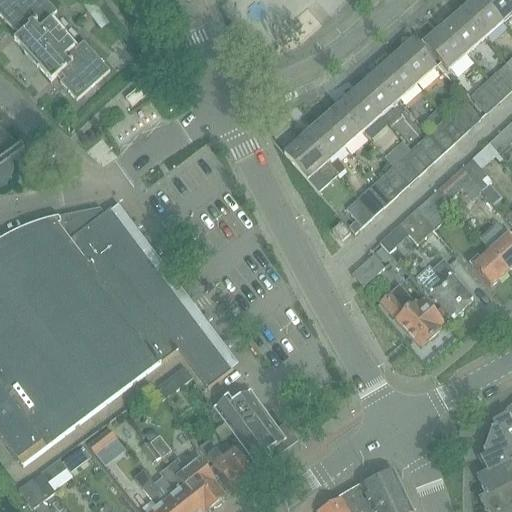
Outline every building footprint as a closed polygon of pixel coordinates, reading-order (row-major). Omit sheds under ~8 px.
[(0,0),(0,11),(12,0),(0,0)] [(44,0),(12,0),(0,11),(0,17),(13,32),(18,28),(23,33),(14,41),(26,55),(32,62),(62,35),(48,21),(57,13),(44,0)] [(502,25),(480,0),(476,0),(460,14),(485,41),(502,25)] [(511,17),(511,0),(480,0),(502,25),(511,17)] [(91,17),(101,31),(109,25),(98,12),(91,17)] [(485,41),(460,14),(443,29),(467,57),(485,41)] [(467,57),(443,29),(425,45),(422,42),(421,43),(448,74),(467,57)] [(62,35),(32,62),(39,69),(51,83),(60,75),(64,80),(60,84),(76,102),(110,72),(83,43),(75,50),(62,35)] [(410,45),(393,60),(417,87),(436,71),(422,56),(409,41),(408,42),(410,45)] [(417,87),(393,60),(375,76),(399,103),(417,87)] [(511,93),(511,72),(506,66),(489,82),(505,100),(511,93)] [(399,103),(375,76),(357,92),(381,119),(399,103)] [(505,100),(489,82),(470,99),(486,117),(505,100)] [(381,119),(357,92),(338,108),(362,135),(381,119)] [(464,105),(447,121),(463,139),(480,122),(464,105)] [(362,135),(338,108),(320,124),(344,151),(362,135)] [(463,139),(447,121),(429,137),(445,155),(463,139)] [(344,151),(320,124),(303,139),(337,179),(345,171),(335,159),(344,151)] [(0,188),(5,187),(10,181),(12,172),(9,165),(25,153),(21,147),(19,149),(0,132),(0,188)] [(445,155),(429,137),(411,153),(427,171),(445,155)] [(337,179),(303,139),(284,156),(318,195),(337,179)] [(427,171),(411,153),(393,170),(409,188),(427,171)] [(492,185),(472,163),(461,173),(480,194),(479,194),(481,195),(492,185)] [(409,188),(393,170),(375,186),(391,204),(409,188)] [(480,194),(461,173),(439,193),(448,203),(462,190),(472,201),(479,194),(480,194)] [(391,204),(375,186),(358,202),(374,220),(391,204)] [(448,203),(439,193),(417,212),(435,232),(445,223),(436,214),(448,203)] [(374,220),(358,202),(346,212),(339,219),(355,237),(374,220)] [(100,211),(58,220),(43,223),(35,226),(20,232),(5,239),(0,242),(0,440),(22,470),(178,352),(208,391),(233,373),(226,364),(191,318),(188,321),(179,309),(183,306),(111,212),(104,217),(100,211)] [(435,232),(417,212),(408,220),(427,240),(435,232)] [(427,240),(408,220),(400,228),(418,248),(427,240)] [(342,243),(350,236),(341,225),(332,232),(342,243)] [(499,245),(490,253),(508,274),(511,270),(511,242),(504,234),(495,241),(499,245)] [(508,274),(490,253),(479,262),(476,258),(468,265),(490,290),(508,274)] [(384,271),(373,258),(351,278),(363,290),(384,271)] [(417,282),(440,308),(453,322),(455,321),(464,319),(466,311),(472,305),(450,280),(454,276),(443,264),(432,274),(429,271),(417,282)] [(405,314),(390,296),(380,305),(421,351),(440,334),(437,330),(444,325),(424,303),(423,303),(426,307),(420,311),(415,305),(405,314)] [(154,393),(162,405),(193,381),(185,370),(154,393)] [(228,400),(213,410),(258,472),(272,462),(268,456),(286,443),(250,393),(232,406),(228,400)] [(480,461),(488,475),(488,476),(511,464),(511,411),(506,417),(507,417),(495,425),(494,424),(492,425),(495,430),(491,431),(483,454),(483,455),(484,459),(480,461)] [(108,432),(87,448),(95,457),(115,440),(108,432)] [(152,446),(163,460),(171,453),(160,439),(152,446)] [(199,450),(235,495),(243,488),(243,487),(244,486),(247,486),(252,482),(253,479),(254,479),(254,480),(255,479),(233,450),(221,459),(209,443),(199,450)] [(141,450),(152,466),(160,460),(149,444),(141,450)] [(59,462),(40,476),(48,486),(67,472),(59,462)] [(169,470),(202,511),(210,511),(213,510),(217,510),(221,506),(222,503),(225,501),(212,485),(215,483),(199,462),(185,473),(178,464),(179,464),(178,463),(169,470)] [(482,489),(487,499),(511,486),(511,464),(488,476),(488,475),(481,479),(483,483),(482,489)] [(174,496),(166,503),(165,503),(171,511),(202,511),(169,470),(159,477),(174,496)] [(171,511),(165,503),(166,503),(143,474),(134,481),(157,510),(154,511),(171,511)] [(411,511),(394,477),(388,475),(360,489),(319,511),(411,511)] [(48,486),(40,476),(19,492),(33,511),(56,495),(48,486)] [(484,511),(508,511),(511,510),(511,486),(487,499),(483,500),(486,505),(484,511)]
